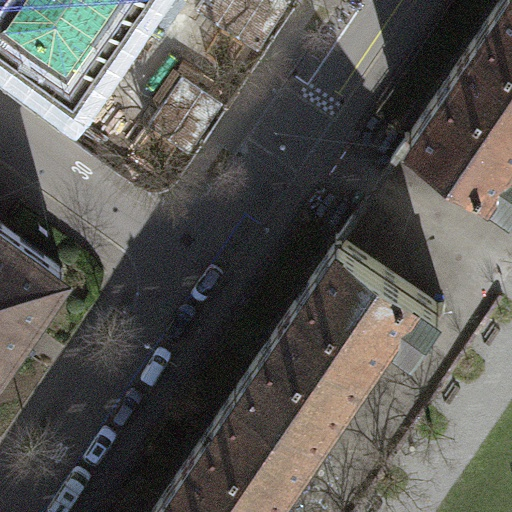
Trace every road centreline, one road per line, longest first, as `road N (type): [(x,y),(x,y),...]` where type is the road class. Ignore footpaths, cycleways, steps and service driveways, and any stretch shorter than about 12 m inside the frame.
road 1 (residential): [(373,0),(195,263)]
road 2 (residential): [(26,511),(195,263)]
road 3 (residential): [(195,263),(0,122)]
